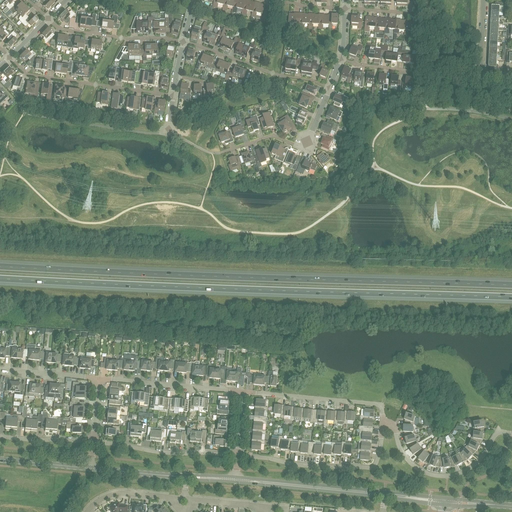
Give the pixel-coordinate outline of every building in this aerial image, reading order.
[(7,0),(7,1),(8,3),(6,6),(9,10),(15,5),(13,3),(16,0),(7,0)] [(46,0),(48,1),(43,6),(48,11),(51,8),(51,7),(55,3),(52,1),(52,0),(46,0)] [(223,9),(225,0),(214,0),(213,7),(217,8),(218,4),(224,5),(223,9)] [(232,12),(235,0),(225,0),(223,9),(227,10),(228,6),(233,8),(232,12)] [(235,0),(232,12),(237,13),(237,9),(243,10),(242,14),(245,0),(245,1),(241,0),(235,0)] [(252,16),(255,2),(255,3),(249,2),(249,1),(245,0),(242,14),(246,15),(247,11),(253,12),(252,16)] [(255,2),(252,16),(256,17),(257,13),(262,15),(265,5),(259,4),(259,3),(255,2)] [(17,8),(15,5),(9,10),(13,14),(17,12),(19,14),(25,7),(22,3),(17,8)] [(503,10),(499,10),(500,6),(503,7),(503,3),(495,3),(495,6),(492,6),(492,12),(499,12),(503,13),(503,10)] [(25,16),(26,15),(29,11),(25,7),(19,14),(21,16),(19,19),(20,21),(19,21),(22,23),(27,18),(25,16)] [(63,23),(66,19),(68,18),(70,20),(75,14),(71,11),(68,13),(66,11),(62,15),(61,15),(58,18),(63,23)] [(80,25),(85,26),(87,17),(87,14),(78,12),(77,19),(81,19),(80,25)] [(166,33),(166,31),(166,29),(169,29),(169,22),(169,18),(169,13),(165,13),(166,23),(160,23),(160,31),(160,33),(166,33)] [(92,17),(87,17),(85,26),(91,27),(92,21),(95,21),(96,15),(92,14),(92,17)] [(101,29),(107,29),(108,20),(105,19),(105,15),(100,14),(99,22),(102,22),(101,29)] [(289,14),(289,20),(289,23),(295,24),(295,28),(299,28),(300,14),(296,14),(289,14)] [(309,29),(309,14),(309,15),(303,15),(303,14),(300,14),(299,28),(303,28),(303,24),(309,24),(309,29)] [(319,29),(319,15),(313,15),(313,14),(309,14),(309,29),(313,29),(313,25),(319,25),(319,29)] [(359,21),(359,19),(359,14),(352,14),(352,26),(358,26),(358,28),(361,29),(362,21),(359,21)] [(22,23),(25,27),(29,25),(31,27),(35,23),(39,20),(34,15),(29,20),(27,18),(22,23)] [(323,25),(329,25),(329,16),(323,16),(323,15),(319,15),(319,29),(323,29),(323,25)] [(338,27),(338,25),(338,15),(332,15),(332,16),(329,16),(329,25),(329,29),(332,29),(332,26),(338,27)] [(108,20),(107,29),(112,30),(113,24),(117,24),(118,17),(113,16),(111,20),(108,20)] [(143,33),(143,23),(138,23),(138,17),(135,17),(132,27),(137,27),(138,33),(143,33)] [(148,18),(148,23),(143,23),(143,33),(149,33),(149,29),(149,26),(152,26),(151,22),(151,18),(151,17),(148,18)] [(155,26),(155,29),(155,31),(155,33),(160,33),(160,31),(160,23),(155,23),(155,20),(155,18),(155,17),(151,17),(151,18),(151,22),(152,26),(155,26)] [(375,32),(376,18),(370,18),(370,17),(366,17),(365,31),(369,32),(369,27),(375,28),(375,32)] [(376,18),(375,32),(379,32),(379,28),(385,29),(384,33),(385,33),(386,19),(380,19),(380,18),(376,18)] [(386,19),(385,33),(389,33),(389,29),(395,30),(394,34),(396,20),(390,20),(390,19),(386,19)] [(404,35),(406,21),(405,21),(399,21),(400,20),(396,20),(394,34),(399,34),(399,30),(405,31),(404,35)] [(409,31),(415,32),(418,32),(417,26),(415,26),(416,22),(409,22),(409,21),(406,21),(404,35),(409,35),(409,31)] [(181,26),(175,24),(172,34),(178,36),(181,26)] [(50,36),(52,33),(53,32),(49,27),(46,31),(42,35),(44,37),(42,41),(46,44),(52,38),(50,36)] [(206,27),(205,30),(204,34),(206,35),(204,42),(209,44),(212,35),(207,33),(209,28),(206,27)] [(201,30),(200,30),(194,29),(192,39),(198,41),(201,30)] [(7,33),(5,30),(0,35),(0,39),(2,41),(7,36),(8,37),(12,33),(10,31),(9,31),(7,33)] [(219,41),(222,42),(220,48),(225,50),(228,41),(225,39),(228,32),(223,30),(222,33),(221,37),(219,41)] [(5,44),(10,49),(13,46),(13,45),(17,41),(15,39),(17,35),(13,32),(12,33),(8,37),(10,39),(5,44)] [(212,35),(209,44),(214,46),(218,37),(212,35)] [(68,37),(63,36),(61,47),(70,48),(71,42),(67,42),(68,37)] [(71,42),(70,48),(78,49),(80,39),(80,37),(76,37),(76,38),(75,38),(74,43),(71,42)] [(100,51),(100,50),(102,50),(103,47),(102,47),(102,44),(101,44),(102,40),(97,40),(97,41),(95,52),(100,53),(100,54),(104,54),(106,52),(100,51)] [(228,41),(225,50),(230,52),(234,43),(228,41)] [(373,45),(371,44),(367,44),(366,53),(369,54),(369,59),(374,60),(375,50),(376,47),(373,47),(373,45)] [(129,56),(135,56),(135,45),(129,46),(129,47),(127,47),(125,54),(129,54),(129,56)] [(140,45),(135,45),(135,56),(143,56),(143,50),(140,50),(140,45)] [(147,60),(146,54),(152,54),(152,45),(146,45),(146,53),(143,53),(143,50),(143,56),(143,60),(147,60)] [(236,54),(241,56),(244,47),(239,45),(236,54)] [(360,46),(359,48),(353,45),(349,57),(355,59),(357,53),(360,54),(363,47),(360,46)] [(169,46),(167,57),(173,58),(175,48),(169,46)] [(375,50),(374,60),(380,60),(381,53),(384,53),(385,46),(382,46),(381,51),(375,50)] [(392,62),(393,53),(387,52),(388,47),(385,46),(384,53),(387,53),(386,64),(391,64),(392,62)] [(250,49),(244,47),(241,56),(246,58),(250,49)] [(397,63),(397,62),(398,55),(401,55),(402,48),(399,48),(398,53),(393,53),(392,62),(397,63)] [(402,48),(401,55),(404,55),(403,63),(409,64),(410,55),(405,54),(405,49),(402,48)] [(187,61),(193,62),(195,52),(189,50),(187,61)] [(419,57),(419,50),(416,50),(415,55),(410,55),(409,64),(414,65),(415,57),(419,57)] [(29,57),(31,59),(36,54),(32,51),(29,53),(27,51),(23,55),(22,54),(19,58),(24,62),(29,57)] [(261,53),(255,51),(252,60),(258,63),(261,53)] [(200,65),(205,67),(209,57),(204,55),(200,65)] [(285,56),(284,63),(287,64),(285,72),(290,72),(292,61),(287,60),(288,57),(285,56)] [(40,70),(41,71),(42,60),(35,59),(33,57),(27,64),(29,66),(34,62),(36,62),(35,70),(36,70),(36,71),(40,70)] [(209,57),(205,67),(211,69),(214,59),(209,57)] [(52,66),(52,61),(53,60),(46,59),(46,61),(42,60),(41,71),(42,71),(46,72),(46,71),(47,71),(48,65),(52,66)] [(300,66),(301,59),(298,59),(297,62),(292,61),(290,72),(295,73),(297,66),(300,66)] [(306,75),(308,64),(303,63),(304,60),(301,59),(300,66),(303,67),(301,74),(306,75)] [(72,68),(72,64),(73,62),(69,61),(69,63),(62,62),(61,73),(66,74),(67,67),(72,68)] [(220,61),(218,66),(215,64),(213,70),(216,71),(221,73),(225,63),(220,61)] [(306,75),(311,76),(313,68),(318,69),(319,65),(316,65),(317,62),(314,61),(313,65),(308,64),(306,75)] [(496,65),(497,62),(489,61),(489,67),(490,67),(492,67),(492,70),(492,71),(497,71),(498,65),(496,65)] [(228,73),(228,72),(230,65),(225,63),(221,73),(227,75),(225,79),(228,80),(229,77),(230,74),(228,73)] [(81,76),(82,67),(76,66),(76,65),(72,64),(72,68),(71,72),(74,73),(74,76),(77,77),(78,76),(81,76)] [(322,64),(319,71),(322,72),(319,78),(326,81),(330,70),(324,67),(325,65),(322,64)] [(6,84),(11,79),(9,76),(14,72),(10,67),(6,70),(7,70),(3,74),(5,77),(3,80),(6,84)] [(83,78),(87,78),(87,75),(88,74),(92,75),(93,72),(94,68),(88,68),(88,67),(82,67),(81,76),(83,77),(83,78)] [(237,79),(238,77),(241,69),(236,67),(232,77),(237,79)] [(116,74),(119,74),(120,68),(117,68),(116,72),(110,71),(109,80),(115,81),(116,74)] [(120,68),(119,74),(119,78),(119,77),(122,77),(122,78),(122,82),(128,83),(128,84),(128,83),(130,72),(130,73),(123,72),(124,69),(123,68),(120,68)] [(350,83),(352,77),(349,76),(351,70),(345,68),(341,78),(347,80),(347,82),(350,83)] [(241,69),(238,77),(237,79),(243,81),(246,71),(241,69)] [(148,87),(150,74),(149,75),(145,74),(145,71),(144,70),(140,70),(140,72),(139,80),(139,79),(141,80),(142,81),(141,85),(144,85),(145,86),(146,86),(147,86),(148,86),(148,87)] [(150,74),(148,87),(148,86),(149,86),(150,87),(151,87),(152,86),(155,87),(155,83),(156,82),(158,82),(158,83),(160,72),(156,71),(155,72),(155,75),(150,75),(150,74)] [(130,72),(128,83),(128,84),(128,83),(135,84),(135,80),(136,79),(139,79),(138,80),(139,80),(140,72),(137,72),(136,72),(136,74),(130,73),(130,72)] [(356,72),(354,82),(360,83),(360,87),(363,88),(364,78),(361,78),(362,72),(356,72)] [(398,83),(398,81),(398,77),(392,76),(391,87),(397,87),(397,89),(400,90),(401,83),(398,83)] [(21,81),(22,79),(16,77),(13,86),(17,88),(16,92),(21,94),(25,82),(21,81)] [(406,84),(403,83),(402,90),(405,90),(405,88),(411,89),(413,79),(406,78),(406,84)] [(25,93),(30,94),(31,94),(31,96),(35,97),(36,92),(37,92),(38,87),(35,87),(36,83),(33,83),(28,83),(27,89),(26,89),(25,93)] [(50,101),(52,88),(48,88),(49,85),(42,84),(41,94),(47,95),(46,101),(50,101)] [(190,98),(191,91),(188,91),(189,85),(182,84),(181,95),(187,96),(187,98),(190,98)] [(66,99),(66,92),(63,92),(64,87),(55,86),(53,101),(62,103),(62,98),(66,99)] [(308,86),(307,87),(305,87),(306,89),(306,90),(304,89),(303,92),(308,94),(309,93),(315,96),(317,91),(316,91),(316,90),(310,87),(309,86),(308,86)] [(3,101),(4,100),(8,96),(0,87),(0,98),(0,99),(3,101)] [(68,98),(73,98),(74,97),(78,98),(78,96),(81,97),(83,91),(79,90),(79,89),(69,88),(68,98)] [(109,94),(104,93),(104,92),(103,92),(103,94),(99,93),(97,103),(101,103),(101,105),(102,105),(108,105),(109,94)] [(303,96),(300,102),(299,105),(306,108),(308,105),(311,106),(313,100),(307,98),(309,95),(302,92),(302,93),(301,96),(303,96)] [(120,97),(120,95),(114,94),(112,108),(118,109),(118,107),(122,108),(122,104),(123,103),(123,102),(123,101),(123,97),(120,97)] [(333,102),(335,102),(334,105),(340,108),(341,105),(342,105),(343,102),(346,103),(348,98),(343,96),(342,99),(336,96),(335,98),(334,97),(333,100),(334,100),(333,102)] [(138,102),(138,98),(132,98),(132,99),(128,98),(127,108),(130,108),(130,109),(136,110),(137,110),(140,110),(141,103),(138,102)] [(148,98),(147,100),(143,99),(142,109),(146,109),(146,111),(152,112),(154,99),(148,98)] [(166,102),(159,101),(159,107),(155,107),(154,114),(158,114),(158,111),(164,112),(166,102)] [(283,101),(280,104),(285,111),(288,109),(283,101)] [(331,108),(329,112),(328,114),(327,113),(326,117),(330,119),(330,118),(336,121),(338,117),(340,118),(341,117),(343,113),(331,108)] [(303,124),(305,121),(307,115),(306,115),(308,112),(302,109),(301,112),(300,112),(299,114),(298,114),(297,114),(297,115),(296,115),(296,116),(296,117),(296,118),(297,118),(297,119),(296,121),(297,121),(296,124),(301,127),(303,124)] [(267,129),(267,128),(267,129),(268,129),(270,128),(274,127),(270,115),(272,114),(271,111),(266,112),(267,114),(263,116),(264,118),(260,120),(263,129),(264,129),(265,130),(267,129)] [(259,124),(260,125),(258,120),(257,117),(257,115),(250,117),(251,120),(246,121),(250,133),(259,130),(257,124),(259,124)] [(297,129),(294,124),(288,115),(281,120),(282,123),(278,125),(284,133),(291,128),(290,127),(293,124),(296,129),(297,129)] [(244,135),(243,132),(246,131),(242,120),(237,122),(238,124),(237,125),(236,125),(236,126),(236,127),(230,129),(230,130),(231,133),(233,132),(236,138),(244,135)] [(331,126),(326,124),(324,123),(322,127),(322,126),(321,129),(321,130),(325,132),(325,133),(329,135),(329,134),(330,134),(332,131),(336,132),(339,125),(332,122),(331,126)] [(225,145),(231,143),(229,138),(232,137),(231,133),(230,130),(226,132),(226,133),(219,136),(221,143),(224,142),(225,145)] [(325,139),(323,138),(321,144),(323,145),(321,148),(329,151),(330,148),(331,148),(334,142),(333,142),(334,139),(326,136),(325,139)] [(283,155),(285,150),(280,148),(280,147),(279,147),(279,146),(275,144),(273,148),(274,148),(272,154),(276,156),(275,158),(276,160),(283,163),(286,156),(283,155)] [(266,149),(263,151),(262,149),(256,151),(258,155),(255,156),(257,163),(260,162),(261,164),(267,162),(266,160),(269,158),(266,149)] [(250,163),(251,165),(252,166),(256,164),(252,153),(249,154),(249,152),(242,155),(245,164),(250,163)] [(295,163),(298,165),(299,162),(300,159),(297,158),(297,157),(294,156),(291,155),(287,163),(294,166),(295,163)] [(322,166),(324,167),(329,163),(333,165),(335,159),(331,157),(329,158),(328,156),(325,158),(323,155),(318,159),(320,162),(322,166)] [(229,165),(230,167),(229,168),(230,170),(231,171),(241,168),(240,165),(242,164),(239,156),(235,158),(235,157),(229,159),(231,165),(229,165)] [(306,159),(305,160),(302,159),(297,172),(303,174),(305,170),(309,172),(310,169),(315,171),(317,166),(312,164),(313,162),(306,159)] [(0,358),(5,359),(5,356),(8,357),(9,346),(9,347),(6,347),(6,349),(0,349),(0,352),(0,358)] [(12,346),(9,346),(8,357),(8,355),(11,355),(11,358),(17,359),(18,348),(17,348),(17,349),(16,349),(17,347),(16,346),(13,346),(12,346)] [(21,348),(18,348),(17,359),(22,359),(22,357),(25,357),(26,350),(22,350),(21,348)] [(35,348),(35,350),(34,360),(39,361),(40,358),(43,358),(42,360),(43,352),(40,351),(40,348),(35,348)] [(28,357),(28,358),(28,360),(34,360),(35,350),(31,349),(30,350),(26,350),(25,357),(28,357)] [(43,352),(42,360),(45,360),(45,363),(51,363),(52,353),(48,352),(47,353),(43,353),(43,352)] [(52,353),(51,363),(56,364),(57,361),(60,361),(59,363),(60,355),(52,354),(52,353)] [(76,366),(77,358),(73,357),(74,355),(73,354),(70,354),(69,355),(69,357),(68,366),(73,367),(74,364),(77,364),(76,366)] [(60,355),(59,363),(62,363),(62,366),(68,366),(69,357),(60,356),(60,355)] [(136,358),(136,357),(131,356),(130,360),(129,371),(135,371),(135,369),(138,369),(139,362),(139,361),(139,358),(136,358)] [(94,367),(94,360),(94,358),(91,358),(90,357),(86,357),(86,360),(85,369),(90,370),(90,368),(91,368),(91,367),(94,367)] [(157,357),(156,361),(155,369),(156,369),(156,368),(159,368),(158,371),(164,371),(165,361),(165,362),(159,361),(160,357),(157,357)] [(77,358),(76,366),(79,366),(79,369),(85,369),(86,360),(77,359),(77,358)] [(107,367),(107,369),(107,370),(112,371),(113,360),(110,360),(109,361),(108,361),(108,358),(105,358),(104,367),(107,367)] [(116,360),(113,360),(112,371),(118,371),(118,368),(121,369),(122,361),(119,360),(118,362),(116,360)] [(126,361),(122,361),(121,369),(121,367),(124,368),(124,370),(129,371),(130,360),(127,360),(126,361)] [(139,361),(139,362),(138,369),(138,368),(141,368),(141,371),(147,371),(148,360),(144,360),(143,361),(139,361)] [(152,372),(152,369),(155,369),(156,361),(156,362),(148,362),(148,360),(147,371),(152,372)] [(168,361),(165,361),(164,371),(169,372),(170,369),(173,370),(174,360),(170,360),(170,362),(169,362),(168,361)] [(176,370),(176,371),(176,372),(181,373),(182,362),(179,362),(177,363),(173,363),(174,360),(173,370),(176,370)] [(185,363),(182,362),(181,373),(187,373),(187,371),(190,371),(190,372),(191,363),(187,363),(187,364),(186,364),(185,363)] [(191,363),(190,372),(193,373),(193,375),(198,376),(199,365),(199,362),(196,362),(195,363),(191,362),(191,363)] [(199,365),(198,376),(204,376),(204,374),(207,374),(207,375),(208,366),(205,366),(204,367),(203,367),(202,366),(199,365)] [(208,366),(207,375),(210,376),(210,378),(215,379),(216,368),(213,368),(211,369),(207,369),(208,366)] [(219,368),(216,368),(215,379),(221,379),(221,377),(224,377),(224,378),(224,370),(225,367),(222,367),(221,370),(220,370),(219,368)] [(236,371),(233,371),(232,382),(238,382),(238,380),(241,380),(242,373),(242,369),(237,368),(237,371),(236,371)] [(224,378),(226,378),(227,379),(227,381),(232,382),(233,371),(233,372),(224,372),(225,370),(224,370),(224,378)] [(269,372),(269,377),(268,383),(271,384),(271,386),(276,387),(277,384),(278,384),(279,383),(279,382),(278,381),(277,380),(277,376),(273,376),(273,372),(269,372)] [(251,382),(254,382),(254,385),(259,385),(260,375),(257,374),(255,375),(254,375),(253,374),(248,374),(248,377),(251,378),(251,382)] [(263,375),(260,375),(259,385),(265,386),(265,383),(268,383),(269,377),(264,376),(263,375)] [(15,383),(10,382),(10,385),(6,385),(6,391),(10,392),(11,393),(14,393),(15,383)] [(72,392),(75,393),(86,394),(87,388),(79,387),(79,383),(73,382),(72,392)] [(21,386),(21,383),(15,383),(14,393),(18,394),(19,393),(20,393),(20,395),(23,395),(24,386),(21,386)] [(34,397),(34,395),(35,385),(30,384),(29,387),(26,386),(25,397),(34,397)] [(54,395),(55,385),(50,384),(50,387),(46,387),(46,396),(49,396),(49,394),(50,394),(51,395),(54,395)] [(41,385),(35,385),(34,395),(38,396),(39,394),(43,395),(44,388),(41,388),(41,385)] [(55,385),(54,395),(57,396),(60,398),(63,398),(64,388),(61,388),(61,385),(55,385)] [(124,388),(117,387),(111,386),(110,395),(119,396),(120,391),(123,392),(124,391),(125,390),(125,389),(125,388),(124,388)] [(140,402),(141,393),(140,393),(132,392),(131,404),(135,404),(135,402),(140,402)] [(85,400),(86,394),(75,393),(75,399),(71,398),(71,402),(70,402),(77,403),(78,399),(85,400)] [(150,394),(141,393),(140,402),(145,403),(144,405),(149,406),(150,394)] [(119,401),(119,396),(110,395),(110,396),(109,404),(121,405),(121,401),(119,401)] [(221,401),(220,406),(230,406),(229,406),(230,404),(230,397),(230,398),(219,396),(218,401),(221,401)] [(155,407),(159,407),(160,398),(151,397),(150,409),(154,409),(155,407)] [(161,398),(160,398),(159,407),(164,408),(164,410),(168,410),(169,399),(160,398),(161,398)] [(199,398),(199,399),(191,398),(190,409),(194,410),(194,407),(199,408),(200,398),(199,398)] [(200,398),(199,408),(204,408),(203,411),(208,411),(209,399),(200,399),(200,398)] [(180,400),(178,400),(171,399),(170,411),(174,411),(174,409),(179,409),(180,399),(180,400)] [(189,401),(182,400),(180,400),(180,399),(179,409),(184,409),(183,412),(188,412),(189,401)] [(255,410),(268,411),(268,408),(266,407),(267,401),(257,400),(256,406),(255,406),(255,410)] [(74,407),(74,413),(84,414),(85,408),(77,407),(77,403),(70,402),(69,407),(74,407)] [(284,418),(285,406),(280,405),(280,406),(275,405),(274,414),(281,415),(281,418),(284,418)] [(108,415),(118,416),(118,411),(120,411),(121,407),(109,406),(108,415)] [(229,415),(229,407),(230,407),(230,406),(220,406),(220,410),(217,410),(217,414),(229,415)] [(286,406),(285,406),(284,418),(285,416),(291,417),(290,420),(294,420),(295,408),(290,407),(290,408),(285,408),(286,406)] [(25,430),(31,431),(32,419),(29,419),(30,416),(29,415),(27,414),(28,408),(23,407),(22,416),(22,422),(26,423),(25,430)] [(300,409),(295,409),(295,408),(294,420),(294,418),(301,418),(300,422),(304,422),(305,409),(302,409),(300,409)] [(305,409),(304,422),(310,422),(310,423),(314,423),(315,410),(309,410),(309,411),(305,410),(305,409)] [(254,416),(254,420),(267,421),(267,418),(264,417),(264,411),(268,411),(255,410),(256,410),(255,416),(254,416)] [(314,423),(324,424),(324,425),(325,411),(325,412),(319,411),(315,410),(314,423)] [(374,421),(374,418),(374,416),(373,416),(374,411),(365,410),(365,417),(360,416),(360,417),(359,417),(355,416),(355,419),(360,420),(374,421)] [(329,411),(325,411),(324,425),(327,425),(328,421),(334,421),(334,424),(335,411),(335,413),(328,412),(329,411)] [(340,412),(335,411),(334,424),(337,425),(338,421),(344,422),(344,424),(345,411),(345,413),(340,413),(340,412)] [(350,412),(349,411),(345,411),(344,424),(347,424),(348,421),(354,422),(355,413),(350,413),(350,412)] [(45,431),(51,431),(52,421),(48,420),(48,414),(47,412),(43,412),(42,415),(42,423),(46,423),(45,431)] [(5,429),(11,429),(12,419),(6,418),(7,413),(2,413),(2,419),(6,419),(5,429)] [(67,422),(75,423),(76,419),(84,419),(84,414),(74,413),(73,416),(71,416),(70,418),(69,422),(67,422)] [(405,421),(404,424),(415,425),(419,426),(419,419),(415,418),(416,418),(413,416),(413,415),(412,415),(412,414),(411,414),(410,414),(409,414),(409,415),(406,414),(404,420),(405,420),(405,421)] [(32,419),(31,431),(37,432),(38,422),(42,423),(42,415),(38,415),(38,417),(32,416),(32,419)] [(118,416),(108,415),(107,424),(108,424),(119,425),(119,421),(117,420),(118,416)] [(12,419),(11,429),(17,430),(18,422),(22,422),(22,416),(18,416),(18,419),(12,419)] [(219,421),(218,425),(228,426),(228,417),(217,416),(217,417),(213,416),(213,419),(214,420),(219,421)] [(52,417),(52,421),(51,431),(57,432),(58,424),(62,425),(62,418),(58,418),(52,417)] [(266,425),(267,424),(267,421),(254,420),(254,423),(254,424),(254,430),(253,430),(266,431),(263,431),(263,424),(266,425)] [(363,420),(362,426),(359,426),(359,430),(373,431),(373,426),(373,421),(374,421),(360,420),(363,420)] [(484,421),(480,422),(480,421),(479,421),(479,420),(478,420),(478,421),(477,421),(477,422),(477,423),(473,423),(474,423),(473,431),(483,432),(483,429),(483,428),(484,428),(483,422),(484,422),(484,421)] [(82,436),(83,428),(75,427),(75,423),(67,422),(66,429),(72,430),(72,433),(77,434),(77,435),(82,436)] [(130,432),(131,433),(131,437),(136,437),(137,427),(132,426),(132,424),(128,423),(127,431),(130,432)] [(142,434),(144,434),(144,432),(146,432),(147,425),(143,425),(142,427),(137,427),(136,437),(142,438),(142,437),(142,434)] [(227,435),(227,428),(227,426),(228,426),(218,425),(218,430),(215,430),(215,434),(226,435),(227,435)] [(107,429),(107,430),(106,436),(114,437),(114,436),(116,436),(117,431),(120,431),(120,427),(113,426),(113,429),(111,429),(111,430),(107,430),(107,429)] [(415,435),(414,427),(403,426),(404,426),(403,432),(404,432),(404,433),(405,437),(415,435)] [(151,441),(156,442),(157,432),(152,431),(152,428),(148,428),(147,435),(150,435),(149,437),(151,437),(150,441),(151,441)] [(157,432),(156,442),(162,442),(161,442),(162,438),(163,438),(166,438),(166,430),(162,429),(162,432),(157,432)] [(191,438),(190,442),(196,443),(197,432),(192,432),(192,429),(188,429),(187,436),(190,436),(190,438),(191,438)] [(176,444),(177,433),(177,430),(172,430),(168,430),(167,437),(169,437),(169,439),(171,439),(170,443),(171,443),(176,444)] [(202,433),(197,432),(196,443),(202,443),(202,439),(203,439),(203,438),(206,438),(207,431),(202,430),(202,433)] [(252,440),(265,441),(262,441),(262,434),(266,435),(266,431),(253,430),(253,433),(254,433),(253,440),(252,440)] [(371,441),(372,436),(373,431),(359,430),(358,430),(358,432),(360,432),(360,433),(363,434),(362,440),(359,440),(372,441),(371,441)] [(182,434),(177,433),(176,444),(182,444),(181,444),(182,440),(183,440),(186,440),(186,432),(182,431),(182,434)] [(484,434),(473,433),(470,440),(480,444),(481,441),(481,440),(482,440),(483,434),(484,434)] [(218,447),(226,447),(226,441),(222,440),(222,439),(222,436),(214,436),(213,440),(216,440),(216,446),(218,446),(218,447)] [(281,450),(282,437),(272,436),(272,439),(272,441),(271,448),(278,448),(278,449),(281,449),(281,450)] [(419,443),(415,436),(405,439),(407,444),(408,445),(410,448),(419,443)] [(291,452),(292,439),(289,439),(288,442),(282,441),(283,437),(282,437),(281,450),(288,451),(287,452),(291,452)] [(292,439),(291,452),(297,453),(297,454),(301,454),(302,441),(299,441),(298,444),(292,443),(292,439)] [(252,440),(252,443),(252,445),(252,450),(261,451),(261,444),(265,445),(265,441),(252,440)] [(342,444),(336,443),(336,441),(332,440),(332,443),(331,456),(334,456),(334,455),(341,456),(342,442),(342,444)] [(358,450),(371,451),(370,451),(371,446),(372,441),(359,440),(359,443),(362,444),(361,450),(358,450)] [(307,455),(311,455),(312,443),(308,442),(308,445),(302,445),(302,441),(301,454),(307,454),(307,455)] [(346,443),(342,442),(341,456),(341,455),(344,455),(345,455),(351,455),(351,453),(352,449),(352,444),(346,443)] [(480,446),(471,442),(465,448),(473,455),(476,452),(476,451),(477,451),(479,446),(480,447),(480,446)] [(322,443),(322,447),(315,446),(316,443),(312,443),(311,455),(314,456),(314,455),(321,455),(321,456),(322,443)] [(324,455),(326,455),(331,456),(332,443),(332,447),(325,447),(326,443),(322,443),(321,456),(324,456),(324,455)] [(424,450),(418,445),(410,450),(410,451),(410,450),(413,455),(414,455),(415,455),(418,458),(424,450)] [(465,449),(458,453),(459,454),(464,462),(467,461),(467,460),(468,460),(472,456),(472,457),(473,457),(465,449)] [(371,451),(358,450),(358,453),(361,454),(360,460),(369,461),(370,454),(371,454),(371,451)] [(428,464),(432,455),(425,452),(418,460),(419,460),(423,463),(424,462),(425,463),(428,464)] [(458,455),(450,457),(452,467),(456,466),(457,466),(462,464),(458,455)] [(440,468),(441,457),(433,456),(429,466),(430,466),(435,468),(435,467),(436,467),(440,468)] [(441,457),(440,468),(443,468),(444,468),(444,469),(450,468),(449,458),(441,457)] [(119,504),(119,503),(109,507),(111,511),(126,511),(127,506),(120,505),(119,506),(119,504)] [(136,511),(137,511),(145,511),(146,511),(146,507),(143,506),(143,505),(139,505),(140,503),(136,503),(136,504),(132,504),(132,508),(131,511),(136,511)]
